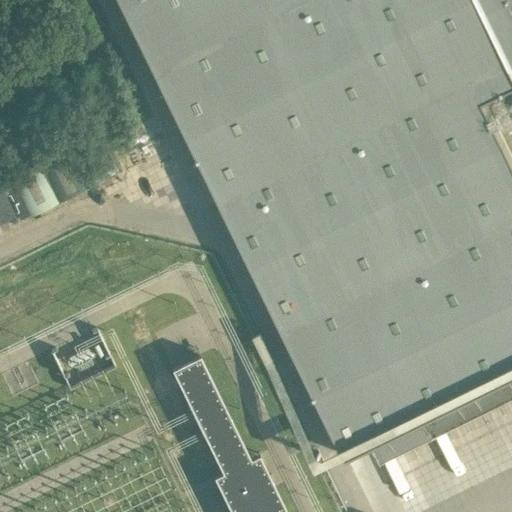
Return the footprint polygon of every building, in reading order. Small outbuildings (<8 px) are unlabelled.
[(511,156),(483,99),(511,84),(511,0),(123,0),(347,455),(511,374),(511,156)] [(153,128),(113,143),(121,166),(161,152),(153,128)] [(62,148),(35,161),(57,207),(84,194),(62,148)] [(97,161),(76,172),(86,193),(107,183),(97,161)] [(33,162),(6,175),(28,221),(55,208),(33,162)] [(0,191),(0,228),(14,222),(0,191)] [(258,452),(249,456),(198,353),(171,367),(193,412),(203,434),(221,470),(213,474),(231,511),(276,511),(276,510),(284,506),(258,452)]
